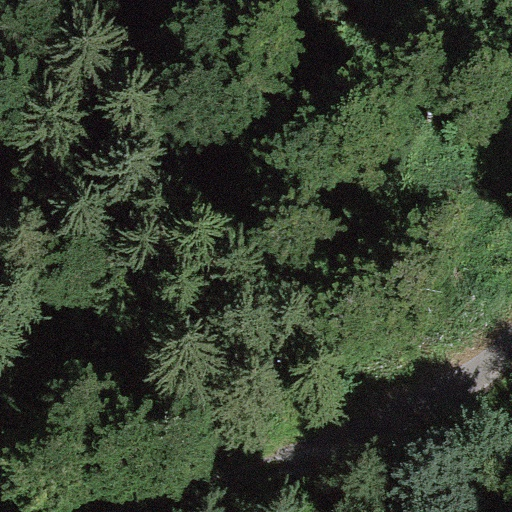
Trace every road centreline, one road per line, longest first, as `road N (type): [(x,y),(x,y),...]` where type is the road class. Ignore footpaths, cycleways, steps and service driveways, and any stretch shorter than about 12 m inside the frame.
road 1 (track): [(511,335),(459,377),(124,511)]
road 2 (track): [(459,377),(362,511)]
